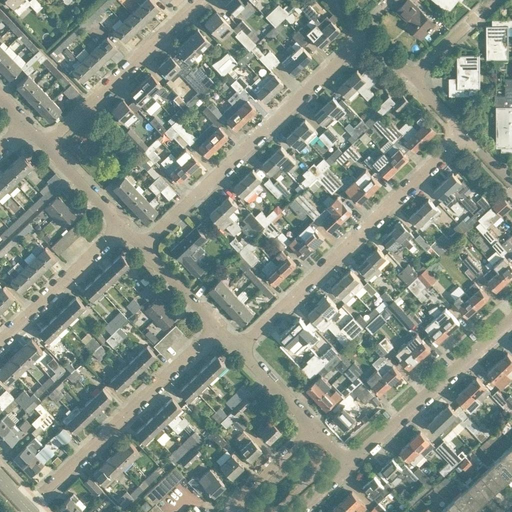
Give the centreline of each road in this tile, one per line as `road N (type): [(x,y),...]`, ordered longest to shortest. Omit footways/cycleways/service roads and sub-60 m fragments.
road 1 (residential): [(141,247),(367,31)]
road 2 (residential): [(237,348),(463,132)]
road 3 (residential): [(26,506),(216,326)]
road 4 (residential): [(346,463),(511,317)]
road 5 (residential): [(44,145),(197,0)]
road 6 (residential): [(0,339),(120,225)]
